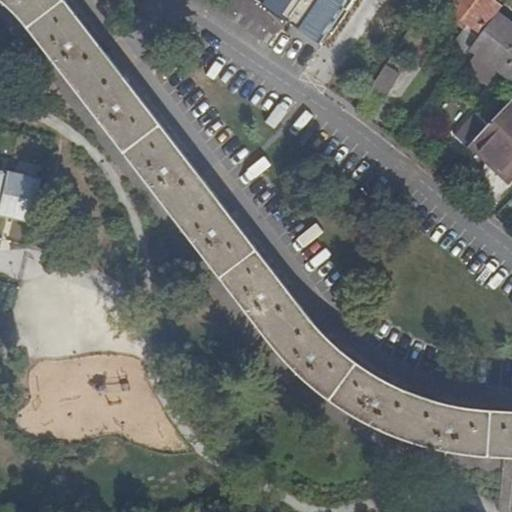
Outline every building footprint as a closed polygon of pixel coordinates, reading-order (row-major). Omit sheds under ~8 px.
[(61,0),(0,0),(7,5),(18,17),(262,336),(288,364),(292,354),(308,318),(61,0)] [(287,26),(249,0),(203,0),(272,46),(287,26)] [(266,0),(265,2),(263,5),(320,45),(350,0),(266,0)] [(498,14),(502,8),(491,0),(448,0),(444,6),(452,12),(464,21),(470,25),(482,35),(498,14)] [(464,21),(452,12),(448,17),(461,26),(464,21)] [(482,35),(471,49),(511,79),(511,24),(498,14),(482,35)] [(455,45),(467,55),(471,49),(482,35),(470,25),(455,45)] [(400,74),(386,65),(369,92),(382,101),(400,74)] [(475,142),(511,176),(511,102),(496,120),(475,142)] [(475,142),(496,120),(484,109),(463,131),(475,142)] [(511,176),(475,142),(470,147),(510,185),(511,182),(511,176)] [(0,215),(29,222),(39,181),(0,171),(0,215)] [(511,209),(506,204),(494,217),(511,231),(511,209)] [(292,354),(288,364),(358,420),(414,445),(498,460),(511,460),(511,413),(449,407),(409,395),(342,354),(308,318),(292,354)]
